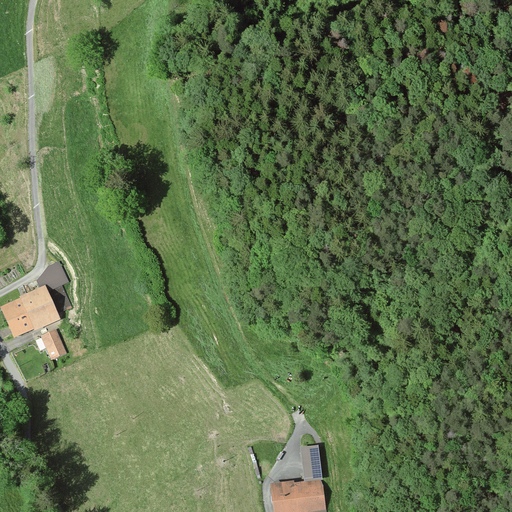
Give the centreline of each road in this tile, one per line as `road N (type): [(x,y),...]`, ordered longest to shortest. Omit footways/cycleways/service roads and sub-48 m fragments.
road 1 (unclassified): [(0,345),(17,375),(31,463),(56,511)]
road 2 (track): [(511,113),(493,98),(487,68),(511,0)]
